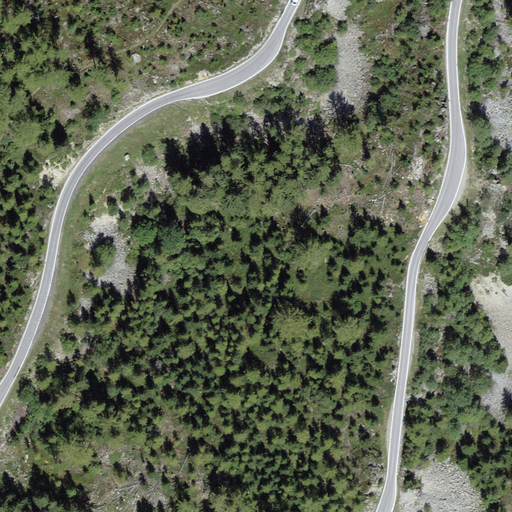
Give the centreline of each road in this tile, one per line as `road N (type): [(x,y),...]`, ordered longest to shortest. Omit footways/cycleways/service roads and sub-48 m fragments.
road 1 (unclassified): [(0,394),(47,287),(78,172),(108,134),(266,58),(296,0)]
road 2 (unclassified): [(459,0),(458,164),(415,285),(384,511)]
